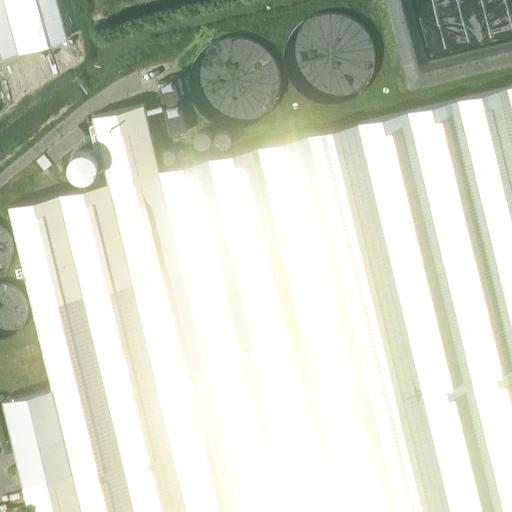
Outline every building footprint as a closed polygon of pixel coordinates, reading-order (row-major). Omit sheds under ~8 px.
[(0,0),(0,56),(67,39),(56,0),(0,0)] [(170,135),(187,131),(174,78),(157,82),(170,135)] [(511,511),(511,85),(160,169),(145,103),(93,115),(109,182),(10,205),(53,388),(4,400),(4,399),(2,399),(23,485),(24,485),(30,511),(511,511)] [(68,149),(86,133),(79,125),(61,140),(68,149)] [(98,164),(97,158),(95,154),(90,151),(84,149),(80,150),(74,153),(71,158),(70,162),(70,168),(72,172),(77,176),(83,178),(89,177),(94,174),(97,170),(98,164)]
